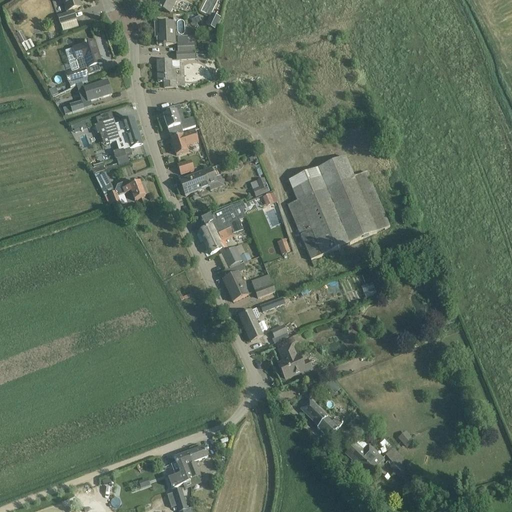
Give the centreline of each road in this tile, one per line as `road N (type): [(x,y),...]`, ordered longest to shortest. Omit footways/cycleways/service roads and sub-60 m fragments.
road 1 (unclassified): [(256,389),(170,203),(136,91),(128,31)]
road 2 (unclassified): [(395,510),(371,510),(282,400),(256,389)]
road 3 (unclassified): [(157,454),(7,511)]
road 4 (unclassified): [(157,454),(228,427),(256,389)]
